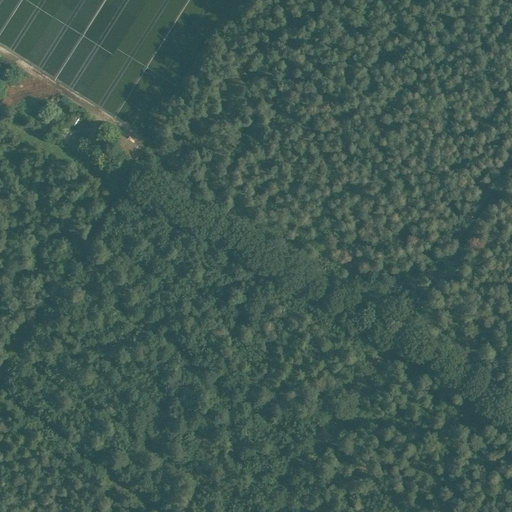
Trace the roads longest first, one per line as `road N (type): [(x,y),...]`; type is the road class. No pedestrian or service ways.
road 1 (track): [(511,152),(391,336)]
road 2 (track): [(391,336),(276,511)]
road 3 (track): [(391,336),(511,422)]
